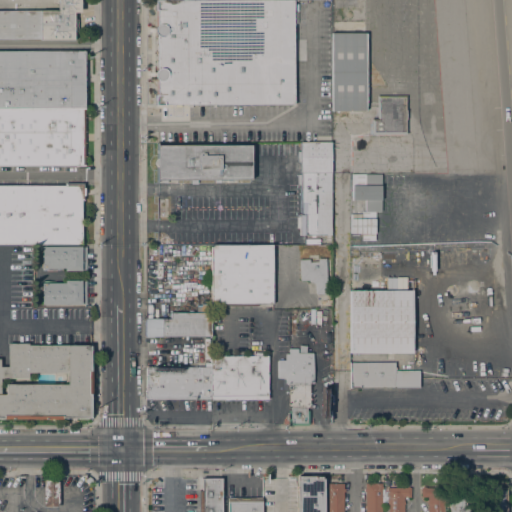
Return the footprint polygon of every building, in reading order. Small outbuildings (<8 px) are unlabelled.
[(80,0),(80,12),(74,12),(74,19),(77,19),(77,31),(74,31),(74,41),(0,40),(0,10),(58,11),(58,0),(80,0)] [(357,0),(357,8),(333,8),(333,0),(357,0)] [(293,4),(298,4),(298,12),(297,12),(297,24),(293,24),(293,35),(296,35),(296,38),(293,38),(293,105),(192,105),(192,107),(189,107),(189,105),(181,105),(181,108),(178,108),(178,105),(156,105),(156,80),(155,77),(154,75),(155,73),(156,70),(156,34),(155,32),(154,30),(155,28),(156,25),(156,2),(155,2),(155,1),(293,1),(293,4)] [(331,111),(330,25),(336,25),(336,33),(365,33),(365,111),(331,111)] [(0,108),(0,51),(84,51),(84,75),(85,75),(86,76),(86,77),(86,83),(86,84),(84,85),(84,108),(0,108)] [(406,134),(371,134),(371,118),(377,118),(377,96),(407,96),(406,134)] [(0,108),(84,108),(84,166),(0,166),(0,108)] [(300,235),(300,185),(297,185),(297,174),(300,174),(300,142),(331,142),(331,235),(300,235)] [(251,145),(251,180),(220,180),(220,183),(214,183),(214,180),(197,180),(197,184),(191,184),(191,180),(167,180),(167,183),(157,183),(157,168),(154,163),(157,159),(156,145),(251,145)] [(381,174),(381,212),(365,212),(365,200),(351,200),(351,174),(381,174)] [(0,186),(65,186),(65,184),(84,184),(84,201),(81,201),(81,245),(0,245),(0,186)] [(362,240),(362,234),(350,234),(350,214),(362,214),(362,212),(375,212),(375,241),(362,240)] [(272,246),(271,304),(258,304),(258,306),(211,307),(211,247),(212,247),(212,246),(272,246)] [(86,271),(65,271),(65,268),(47,268),(47,270),(42,270),(42,268),(42,247),(86,247),(86,271)] [(326,282),(329,281),(329,294),(315,294),(315,284),(312,284),(312,283),(309,283),(309,280),(300,281),(299,260),(309,259),(309,262),(318,262),(318,259),(325,259),(326,282)] [(86,305),(41,305),(41,283),(43,283),(43,282),(47,282),(47,283),(65,283),(65,281),(86,281),(86,305)] [(412,291),(412,353),(386,353),(386,358),(380,358),(380,353),(350,353),(350,291),(412,291)] [(210,313),(210,337),(145,337),(145,319),(170,319),(170,313),(197,313),(210,313)] [(78,420),(78,418),(62,418),(62,420),(3,420),(3,419),(0,419),(0,367),(7,367),(7,344),(28,344),(28,346),(90,346),(90,371),(91,371),(91,395),(90,395),(90,418),(88,418),(88,420),(78,420)] [(288,411),(290,411),(290,408),(288,408),(288,384),(285,384),(285,379),(277,379),(278,360),(285,360),(285,354),(298,354),(299,345),(307,346),(306,354),(312,354),(313,384),(309,384),(309,408),(307,408),(307,411),(309,411),(309,424),(308,425),(306,426),(291,426),(289,426),(288,424),(288,423),(288,411)] [(211,367),(211,356),(255,356),(255,353),(263,353),(263,356),(267,356),(267,400),(222,400),(222,401),(212,401),(212,400),(211,400),(211,367)] [(350,363),(394,362),(394,368),(396,368),(396,371),(419,371),(419,388),(350,388),(350,363)] [(211,400),(146,400),(146,391),(147,391),(146,367),(211,367),(211,400)] [(43,478),(58,478),(58,507),(43,507),(43,478)] [(221,478),(221,511),(198,511),(198,491),(201,491),(201,478),(221,478)] [(296,511),(296,479),(322,479),(322,511),(296,511)] [(327,483),(343,483),(343,511),(327,511),(327,488),(327,483)] [(382,487),(383,487),(383,489),(382,489),(382,511),(365,511),(365,492),(364,492),(364,489),(365,489),(365,484),(382,484),(382,487)] [(387,511),(387,488),(407,488),(407,487),(409,487),(409,488),(411,488),(411,497),(404,497),(404,502),(405,502),(405,504),(404,504),(404,511),(387,511)] [(428,511),(428,504),(427,504),(427,502),(428,502),(428,497),(421,497),(421,488),(423,488),(423,487),(426,487),(426,488),(444,488),(444,511),(428,511)] [(506,511),(483,511),(483,488),(506,488),(506,511)] [(449,511),(449,491),(472,491),(472,511),(449,511)] [(227,511),(227,498),(261,498),(261,511),(227,511)]
